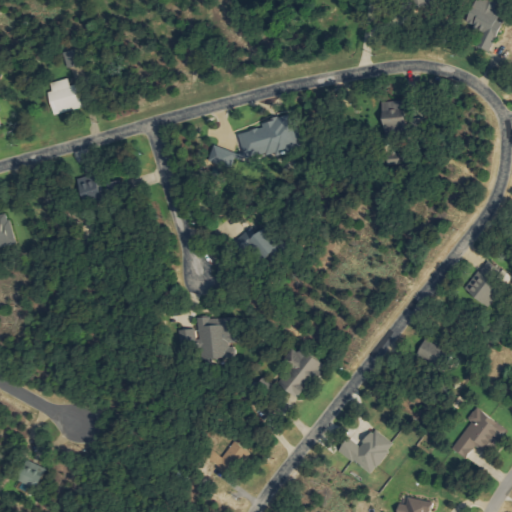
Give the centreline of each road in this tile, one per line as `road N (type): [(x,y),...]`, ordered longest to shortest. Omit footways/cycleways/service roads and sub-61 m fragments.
road 1 (residential): [(255,511),(491,204),(505,159),(493,98),(450,70),(399,64),(289,85),(0,164)]
road 2 (residential): [(150,123),(196,276)]
